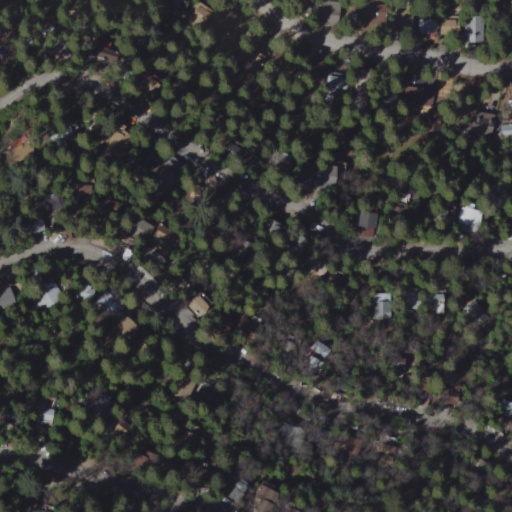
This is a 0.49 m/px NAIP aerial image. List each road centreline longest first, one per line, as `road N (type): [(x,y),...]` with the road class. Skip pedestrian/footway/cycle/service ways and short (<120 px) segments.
road 1 (residential): [(0,267),(54,246),(81,246),(133,273),(180,320),(294,388),(410,411),(488,435),(511,452)]
road 2 (residential): [(0,105),(41,81),(77,81),(108,91),(313,228),(368,250),(511,248)]
road 3 (residential): [(253,0),(332,42),(511,67)]
road 4 (residential): [(216,511),(0,452)]
